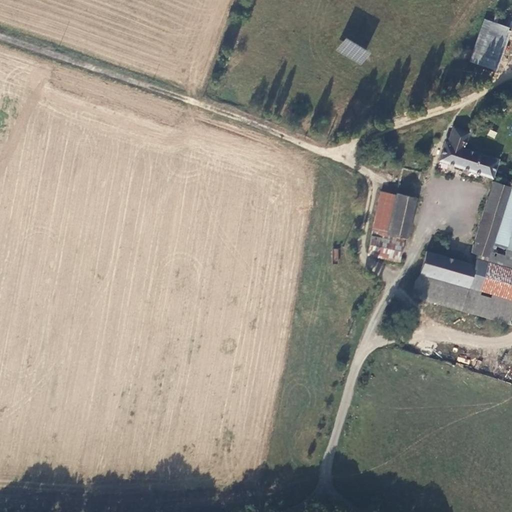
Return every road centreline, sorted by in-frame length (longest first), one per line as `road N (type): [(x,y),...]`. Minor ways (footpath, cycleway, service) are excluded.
road 1 (unclassified): [(316,511),(364,334),(405,273),(434,194),(0,36)]
road 2 (track): [(343,164),(352,145),(461,102),(511,64)]
